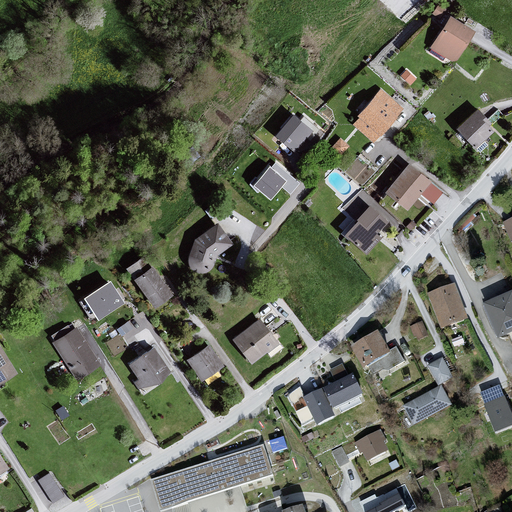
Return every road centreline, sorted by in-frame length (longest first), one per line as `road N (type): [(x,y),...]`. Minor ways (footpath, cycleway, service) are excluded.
road 1 (residential): [(511,154),(344,331),(249,405),(74,511)]
road 2 (track): [(231,0),(176,77),(150,99),(86,129),(0,189)]
